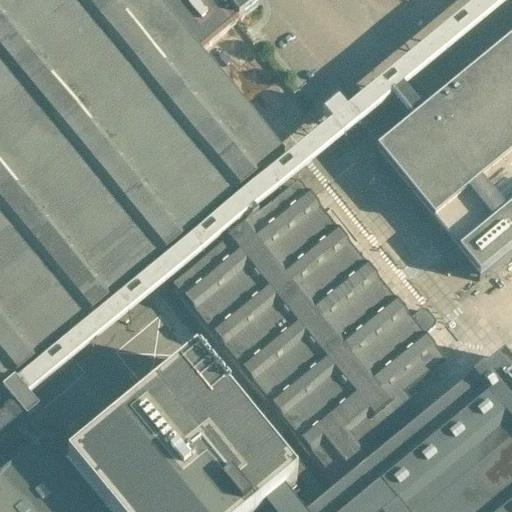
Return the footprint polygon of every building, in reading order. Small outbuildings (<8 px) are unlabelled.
[(0,0),(0,393),(63,341),(283,160),(258,128),(198,56),(258,7),(252,0),(0,0)] [(511,46),(376,158),(479,283),(511,256),(511,46)] [(511,511),(511,437),(471,388),(423,427),(403,402),(444,368),(421,339),(434,329),(434,324),(426,314),(421,313),(408,323),(298,189),(172,292),(265,406),(255,414),(278,442),(287,433),(338,495),(317,511),(511,511)] [(150,403),(67,472),(99,511),(291,511),(282,501),(295,490),(194,367),(150,403)] [(0,511),(99,511),(67,472),(45,446),(42,449),(7,477),(0,482),(0,511)]
